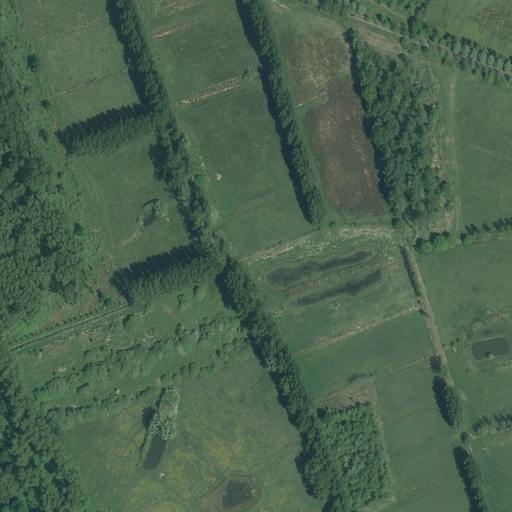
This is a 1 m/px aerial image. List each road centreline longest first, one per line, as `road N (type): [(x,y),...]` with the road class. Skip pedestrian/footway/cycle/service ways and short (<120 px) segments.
road 1 (track): [(343,511),(308,413),(185,182),(121,0)]
road 2 (tertiary): [(511,76),(317,0)]
